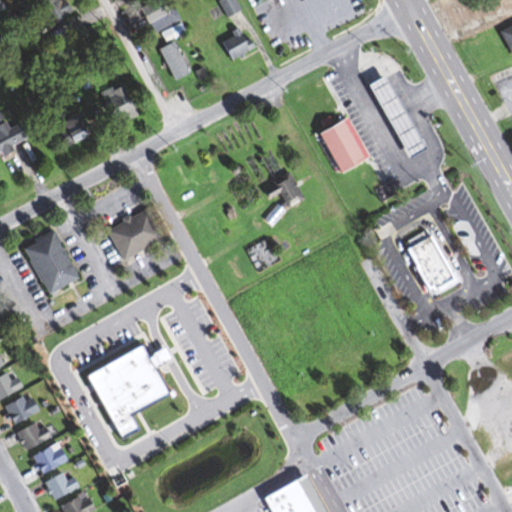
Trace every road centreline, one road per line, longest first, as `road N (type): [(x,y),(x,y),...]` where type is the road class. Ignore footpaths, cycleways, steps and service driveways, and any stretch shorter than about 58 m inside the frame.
road 1 (residential): [(0,225),(411,6)]
road 2 (trunk): [(511,187),(407,0)]
road 3 (residential): [(176,131),(102,0)]
